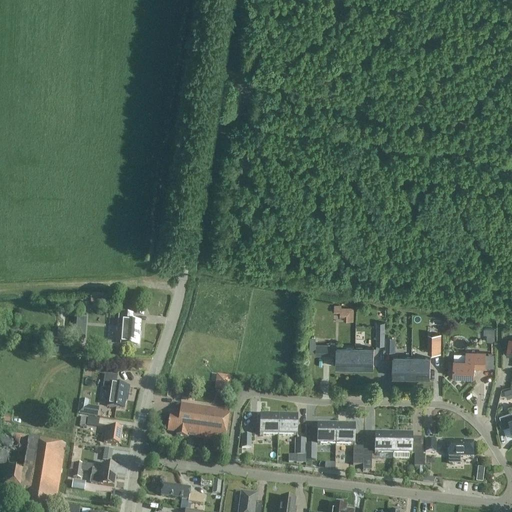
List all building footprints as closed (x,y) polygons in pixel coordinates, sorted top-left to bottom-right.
[(334,314),(340,314),(349,314),(349,322),(353,322),(353,309),(349,308),(341,308),(341,306),(334,306),(334,314)] [(132,315),(120,314),(119,326),(122,326),(121,345),(139,346),(140,323),(132,322),(132,315)] [(438,326),(438,317),(429,316),(429,326),(438,326)] [(376,323),(376,346),(385,346),(385,323),(376,323)] [(58,328),(57,338),(85,341),(86,330),(76,330),(58,328)] [(430,334),(430,354),(441,354),(441,334),(430,334)] [(395,343),(386,343),(386,351),(395,352),(395,343)] [(331,345),(316,345),(316,356),(330,356),(331,345)] [(355,368),(355,348),(337,348),(336,367),(355,368)] [(374,368),(374,349),(355,348),(355,368),(374,368)] [(475,368),(485,368),(486,353),(466,353),(466,360),(454,360),(454,366),(452,366),(451,378),(463,378),(464,376),(474,376),(475,368)] [(412,377),(412,358),(393,357),(393,377),(412,377)] [(430,377),(431,358),(412,358),(412,377),(430,377)] [(118,376),(105,374),(103,388),(110,389),(107,407),(124,409),(126,395),(128,395),(129,386),(116,385),(118,376)] [(214,389),(229,391),(231,377),(216,375),(214,389)] [(87,402),(81,401),(79,413),(97,416),(98,409),(86,408),(87,402)] [(188,436),(225,442),(229,411),(181,404),(179,416),(170,414),(167,431),(177,432),(176,436),(188,437),(188,436)] [(511,412),(499,416),(503,428),(511,426),(511,429),(511,412)] [(12,415),(0,413),(0,421),(10,423),(12,415)] [(278,436),(278,417),(260,416),(259,435),(278,436)] [(86,426),(98,428),(99,419),(88,417),(86,426)] [(297,436),(297,417),(278,417),(278,436),(297,436)] [(336,445),(336,426),(317,425),(317,445),(336,445)] [(122,429),(106,426),(103,443),(119,445),(122,429)] [(354,445),(355,426),(336,426),(336,445),(354,445)] [(393,454),(393,435),(375,434),(374,454),(393,454)] [(250,448),(250,435),(241,435),(241,448),(250,448)] [(412,454),(412,435),(393,435),(393,454),(393,459),(409,459),(409,454),(412,454)] [(306,439),(295,439),(295,455),(296,455),(305,456),(305,455),(306,439)] [(435,440),(425,440),(425,452),(435,452),(435,440)] [(461,457),(474,457),(474,443),(458,443),(458,441),(449,441),(449,456),(461,457)] [(316,461),(317,445),(306,444),(306,460),(316,461)] [(105,447),(104,459),(113,460),(114,448),(105,447)] [(363,465),(363,451),(363,447),(353,447),(353,465),(363,465)] [(423,467),(423,447),(414,447),(414,467),(423,467)] [(371,471),(371,451),(363,451),(363,465),(363,471),(371,471)] [(91,473),(116,477),(117,467),(102,464),(101,470),(92,468),(93,466),(83,465),(82,472),(91,473)] [(478,468),(476,482),(483,483),(485,468),(478,468)] [(80,479),(81,472),(74,470),(73,478),(80,479)] [(114,487),(116,477),(91,473),(91,478),(100,479),(99,485),(114,487)] [(201,486),(211,487),(212,481),(202,479),(201,486)] [(85,482),(73,480),(71,489),(84,491),(85,482)] [(221,482),(213,481),(212,494),(220,495),(221,482)] [(190,490),(163,486),(161,496),(188,500),(188,502),(203,505),(204,497),(189,495),(190,490)] [(45,511),(48,498),(50,499),(51,496),(47,496),(48,495),(45,495),(45,493),(32,491),(32,492),(29,493),(29,495),(26,511),(45,511)] [(256,494),(241,492),(238,511),(261,511),(262,503),(255,502),(256,494)] [(293,511),(295,499),(281,497),(279,511),(293,511)] [(80,511),(82,505),(71,503),(69,511),(80,511)]
